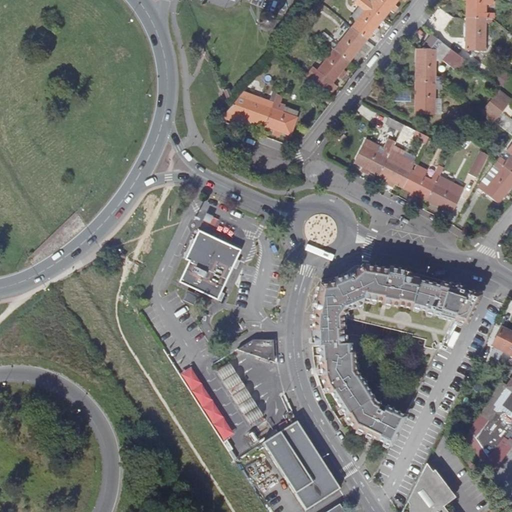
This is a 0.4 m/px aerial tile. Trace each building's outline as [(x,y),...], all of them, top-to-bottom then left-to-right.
[(383,19),(358,0),(356,0),(355,3),(360,7),(351,19),(356,22),(351,29),(367,40),(372,33),(375,35),(379,30),(376,27),(383,19)] [(371,4),(366,0),(358,0),(383,19),(390,11),(393,13),(397,7),(394,5),(398,0),(402,0),(404,1),(404,0),(373,0),(374,0),(371,4)] [(485,19),(491,19),(492,19),(492,13),(486,13),(485,5),(492,5),(492,0),(463,0),(463,1),(466,1),(466,19),(485,19)] [(263,14),(261,15),(259,17),(258,19),(257,21),(257,24),(258,26),(259,28),(261,30),(264,31),(266,31),(268,30),(271,29),(272,27),(273,25),(274,22),(273,20),(272,18),(271,16),(268,15),(266,14),(263,14)] [(485,51),(485,23),(485,19),(466,19),(466,51),(485,51)] [(367,40),(351,29),(337,47),(334,50),(349,62),(367,40)] [(320,39),(328,45),(331,41),(323,34),(320,39)] [(461,67),(466,62),(432,35),(416,50),(415,82),(435,82),(435,77),(435,61),(442,61),(457,72),(461,67)] [(331,53),(318,71),(333,83),(339,75),(342,78),(346,73),(343,70),(349,62),(334,50),(331,53)] [(471,66),(466,62),(461,67),(467,71),(471,66)] [(500,89),(510,76),(498,67),(488,79),(500,89)] [(336,86),(333,83),(318,71),(313,68),(305,78),(328,96),(336,86)] [(435,82),(415,82),(415,98),(411,98),(411,91),(392,91),(392,102),(408,102),(408,106),(415,106),(415,114),(434,115),(435,88),(435,82)] [(231,108),(222,118),(241,124),(243,119),(264,127),(271,108),(273,103),(270,102),(243,92),(231,108)] [(489,102),(502,112),(507,105),(494,95),(489,102)] [(296,117),(282,112),(275,110),(277,104),(278,105),(281,98),(276,96),(275,98),(273,103),(271,108),(264,127),(277,131),(275,135),(279,137),(281,133),(290,136),(297,118),(296,117)] [(496,119),(502,112),(489,102),(484,109),(496,119)] [(284,107),(282,112),(296,117),(298,112),(284,107)] [(400,132),(404,124),(389,117),(386,124),(400,132)] [(419,138),(427,142),(429,137),(421,133),(419,138)] [(385,150),(366,140),(354,163),(379,176),(391,152),(395,143),(391,141),(390,140),(385,150)] [(511,154),(506,162),(503,166),(511,173),(511,144),(509,148),(511,150),(511,154)] [(511,150),(509,148),(501,158),(506,162),(511,154),(511,150)] [(480,150),(468,171),(478,177),(490,155),(480,150)] [(396,185),(403,188),(415,165),(391,152),(379,176),(387,180),(385,184),(394,188),(396,185)] [(506,162),(501,158),(500,158),(497,162),(503,166),(506,162)] [(503,166),(497,162),(494,166),(500,171),(503,166)] [(436,183),(432,182),(424,177),(427,172),(415,165),(403,188),(411,193),(409,196),(417,200),(419,196),(427,201),(436,183)] [(498,204),(511,185),(511,173),(503,166),(500,171),(483,192),(498,204)] [(437,173),(432,182),(436,183),(440,176),(441,175),(437,173)] [(464,188),(440,176),(436,183),(427,201),(438,207),(437,210),(441,212),(443,209),(451,213),(464,188)] [(189,261),(180,282),(217,300),(218,299),(220,300),(222,295),(220,294),(233,267),(234,267),(237,261),(236,260),(240,250),(199,231),(186,259),(189,261)] [(396,270),(375,266),(373,268),(361,266),(359,269),(352,268),(345,273),(337,276),(331,279),(322,279),(316,300),(313,314),(319,315),(318,325),(332,325),(333,318),(337,319),(339,318),(341,318),(343,318),(343,322),(353,320),(412,335),(412,337),(425,340),(424,347),(432,349),(432,347),(433,345),(434,344),(436,343),(439,344),(440,346),(453,320),(463,301),(463,292),(464,288),(457,285),(438,280),(412,273),(396,270)] [(511,331),(501,326),(492,345),(511,355),(511,353),(511,331)] [(274,349),(260,345),(258,352),(272,357),(274,349)] [(353,428),(371,437),(373,432),(378,434),(376,439),(391,446),(404,420),(384,410),(382,412),(377,410),(379,404),(375,402),(355,372),(354,365),(351,365),(351,354),(347,354),(347,345),(343,345),(322,345),(322,355),(320,355),(321,368),(324,368),(324,373),(321,373),(321,378),(325,386),(328,392),(330,392),(353,428)] [(181,372),(223,441),(234,433),(192,365),(181,372)] [(243,385),(231,366),(218,374),(231,393),(243,385)] [(506,385),(500,381),(470,430),(476,437),(489,420),(490,420),(496,412),(506,412),(511,415),(511,391),(505,386),(506,385)] [(246,390),(243,385),(231,393),(234,398),(246,390)] [(265,419),(246,390),(234,398),(252,427),(265,419)] [(470,430),(462,444),(468,454),(479,472),(509,431),(511,426),(511,415),(506,412),(496,412),(490,420),(489,420),(476,437),(470,430)] [(296,420),(261,443),(305,510),(314,504),(315,504),(340,488),(296,420)] [(422,470),(401,511),(445,511),(441,507),(443,506),(452,499),(435,477),(436,476),(432,470),(426,463),(422,470)] [(434,469),(432,470),(436,476),(435,477),(452,499),(455,496),(434,469)] [(345,511),(340,503),(326,511),(345,511)]
